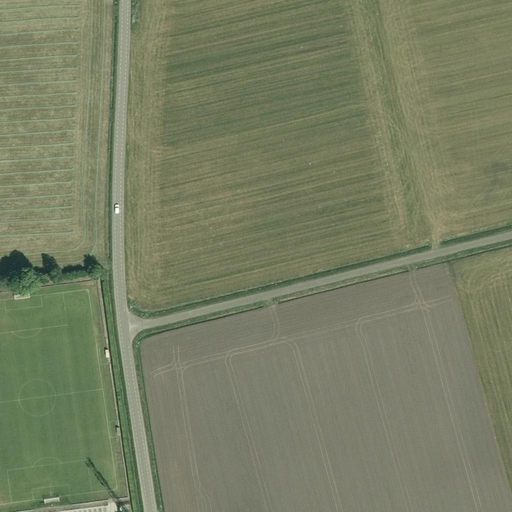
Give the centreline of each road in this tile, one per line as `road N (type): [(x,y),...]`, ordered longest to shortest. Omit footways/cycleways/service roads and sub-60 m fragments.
road 1 (unclassified): [(124,328),(511,235)]
road 2 (tertiary): [(124,328),(116,223),(122,0)]
road 3 (tertiary): [(151,511),(124,328)]
